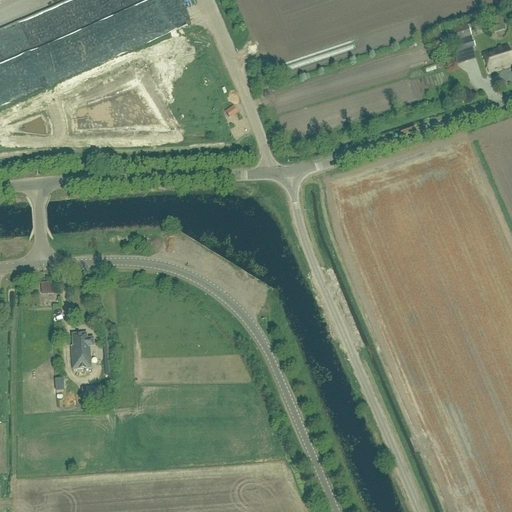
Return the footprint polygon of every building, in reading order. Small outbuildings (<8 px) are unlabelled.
[(505,30),(500,15),(485,20),(490,35),(505,30)] [(474,49),(467,25),(445,32),(453,56),(474,49)] [(448,43),(445,35),(433,39),(436,47),(448,43)] [(511,64),(506,46),(481,53),(487,72),(511,64)] [(42,298),(50,298),(50,303),(57,302),(56,285),(42,285),(42,298)] [(247,292),(244,297),(258,305),(261,299),(247,292)] [(86,340),(86,335),(77,336),(77,337),(72,338),(73,348),(70,348),(72,371),(91,369),(89,348),(93,347),(92,340),(86,340)]
